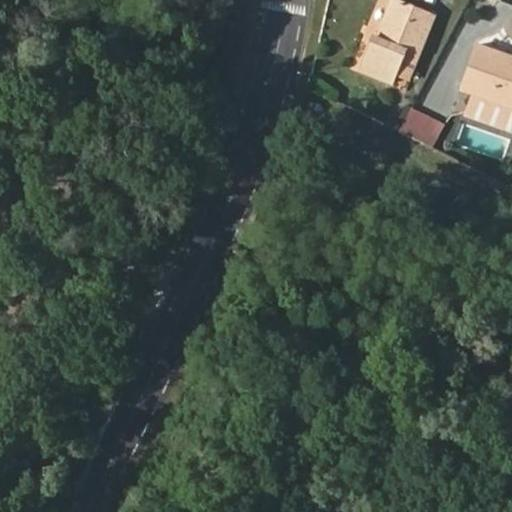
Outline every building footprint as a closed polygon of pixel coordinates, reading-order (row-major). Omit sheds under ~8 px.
[(376,16),(355,69),(392,84),(395,75),(404,52),(416,56),(432,14),(398,0),(390,0),(383,18),(376,16)] [(505,55),(473,45),(458,90),(474,95),(511,106),(511,65),(503,63),(505,55)] [(395,75),(407,80),(416,56),(404,52),(395,75)] [(511,65),(511,57),(505,55),(503,63),(511,65)] [(511,106),(474,95),(469,110),(511,125),(511,106)]
